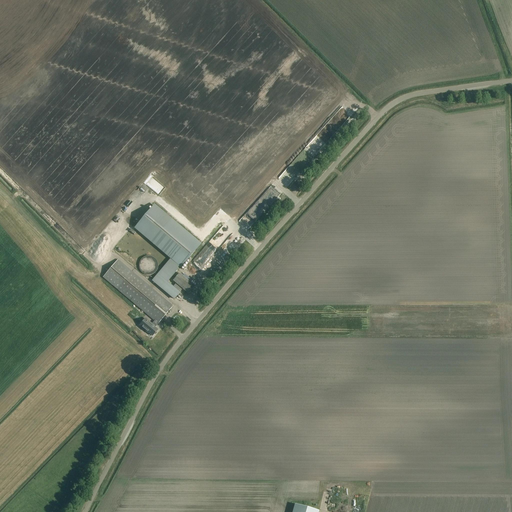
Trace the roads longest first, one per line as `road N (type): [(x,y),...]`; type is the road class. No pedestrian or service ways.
road 1 (unclassified): [(85,511),(165,361),(375,119),(419,93),(511,80)]
road 2 (track): [(95,258),(0,170)]
